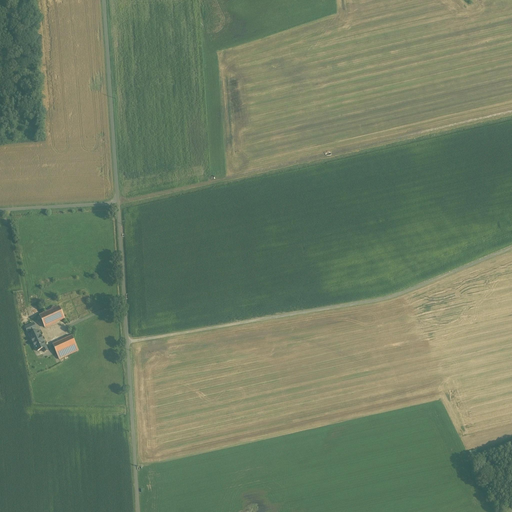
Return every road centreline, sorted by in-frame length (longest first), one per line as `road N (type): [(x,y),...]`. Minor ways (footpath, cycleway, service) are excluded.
road 1 (unclassified): [(137,511),(118,200)]
road 2 (unclassified): [(118,200),(103,0)]
